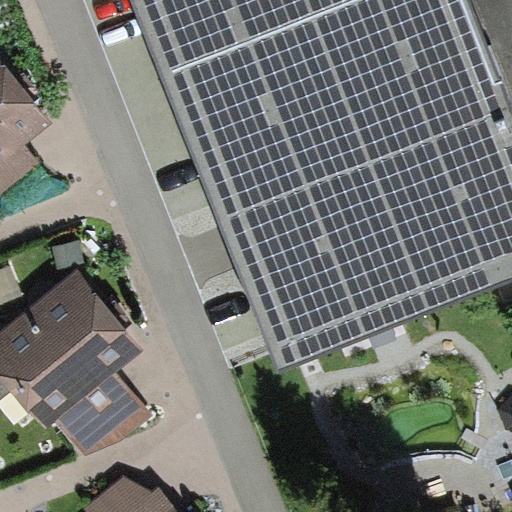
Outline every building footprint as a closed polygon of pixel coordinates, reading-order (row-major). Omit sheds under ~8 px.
[(511,240),(511,78),(480,0),(143,0),(279,335),(511,240)] [(511,0),(480,0),(511,78),(511,0)] [(24,81),(0,52),(0,185),(39,153),(23,134),(49,112),(24,81)] [(89,449),(121,436),(156,408),(117,361),(145,337),(118,305),(79,258),(0,322),(0,396),(15,384),(45,420),(57,410),(89,449)] [(184,511),(161,483),(130,473),(93,504),(100,511),(184,511)]
